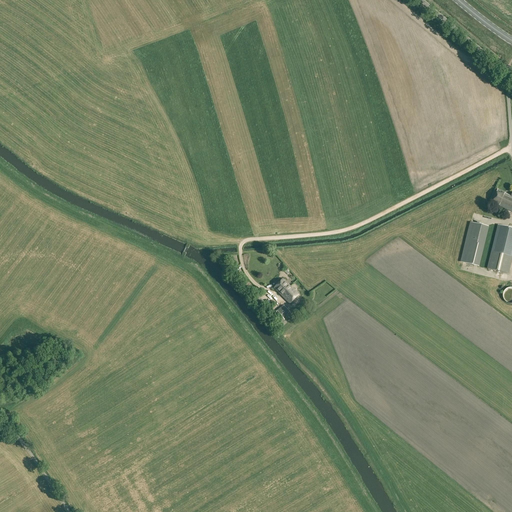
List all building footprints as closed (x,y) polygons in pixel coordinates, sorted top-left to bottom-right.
[(499,206),(511,211),(511,196),(510,196),(505,193),(498,189),(492,203),(499,206)] [(471,223),(461,262),(478,266),(488,227),(471,223)] [(492,251),(488,269),(508,274),(510,264),(511,256),(511,255),(511,228),(499,225),(492,251)] [(274,288),(290,303),(298,295),(283,279),(274,288)] [(509,303),(511,304),(511,303),(511,287),(511,288),(509,288),(507,288),(505,290),(504,291),(503,294),(503,296),(503,299),(504,300),(505,301),(507,303),(509,303)] [(277,310),(284,320),(291,314),(283,305),(277,310)]
